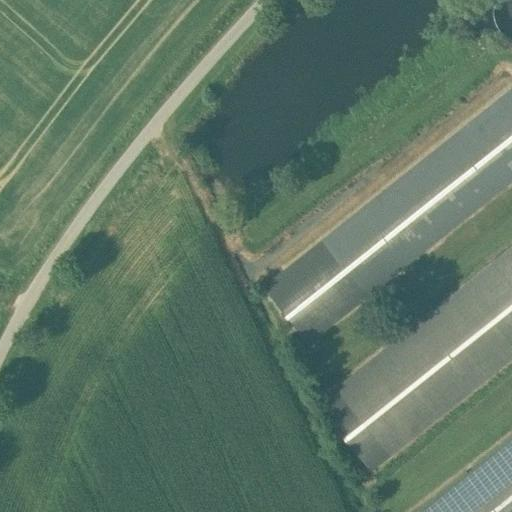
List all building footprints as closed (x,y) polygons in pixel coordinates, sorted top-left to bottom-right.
[(511,0),(494,0),(493,11),(495,22),(502,32),(511,39),(511,38),(511,0)] [(511,90),(324,241),(365,293),(511,175),(511,90)] [(511,252),(339,390),(388,451),(511,351),(511,252)] [(511,511),(511,437),(418,511),(511,511)] [(363,459),(372,468),(388,453),(379,444),(363,459)]
